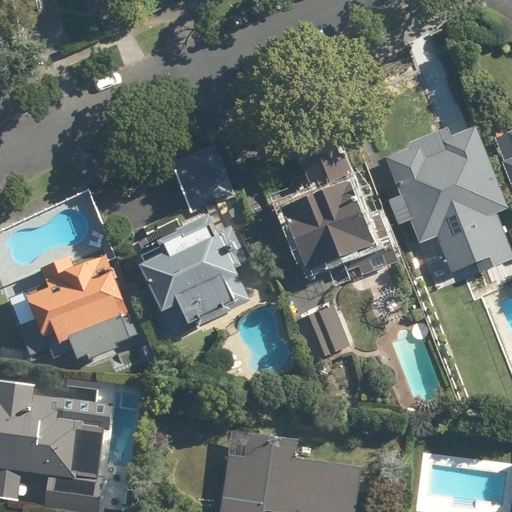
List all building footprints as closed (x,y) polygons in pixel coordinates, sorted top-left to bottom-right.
[(511,206),(511,189),(486,123),(458,134),(455,126),(415,141),(418,148),(393,158),(407,195),(398,199),(407,222),(417,218),(426,241),(445,234),(460,272),(480,265),(485,278),(511,267),(511,222),(506,208),(511,206)] [(511,131),(503,135),(511,158),(511,131)] [(319,190),(294,201),(323,267),(360,250),(369,270),(408,253),(388,209),(382,212),(349,140),(305,159),(319,190)] [(224,145),(180,160),(197,210),(241,195),(224,145)] [(145,246),(170,306),(188,298),(199,322),(262,295),(227,212),(145,246)] [(15,298),(35,353),(58,345),(62,356),(85,347),(87,354),(97,350),(99,355),(130,344),(128,338),(145,332),(116,251),(81,263),(78,255),(48,266),(54,284),(15,298)] [(334,290),(297,305),(319,358),(356,342),(334,290)] [(486,302),(467,309),(476,331),(495,323),(486,302)] [(0,377),(0,494),(23,498),(27,469),(56,473),(54,488),(107,494),(119,404),(43,395),(44,383),(0,377)] [(308,436),(235,428),(227,510),(243,511),(273,511),(274,508),(314,511),(363,511),(369,463),(306,457),(308,436)]
